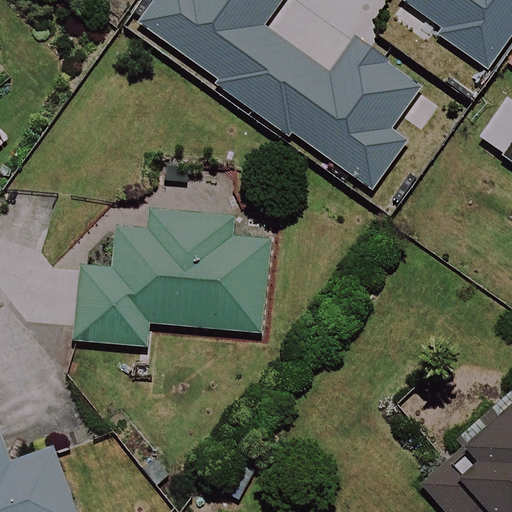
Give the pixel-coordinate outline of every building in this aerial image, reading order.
[(511,147),(502,161),(511,167),(511,147)] [(145,213),(143,233),(111,230),(107,272),(76,270),(69,343),(144,350),(146,325),(258,336),(266,245),(227,241),(229,221),(145,213)] [(511,511),(511,400),(417,485),(441,511),(511,511)] [(256,471),(226,452),(206,484),(235,503),(256,471)] [(3,467),(0,457),(0,511),(66,511),(47,453),(3,467)]
